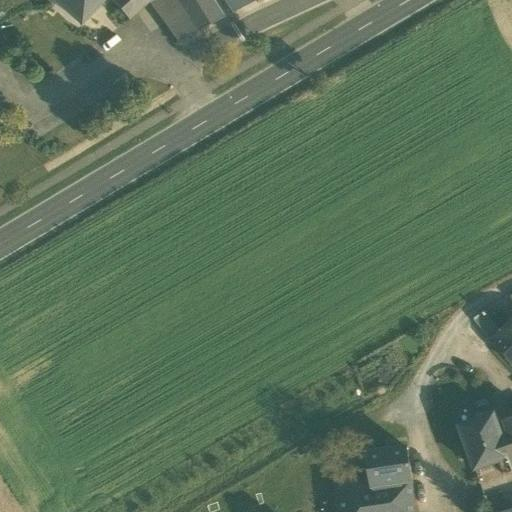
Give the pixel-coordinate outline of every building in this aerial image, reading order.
[(52,0),(80,24),(102,0),(52,0)] [(112,0),(129,20),(149,2),(148,0),(112,0)] [(223,18),(211,0),(148,0),(149,2),(178,42),(223,18)] [(223,0),(232,13),(257,0),(256,0),(223,0)] [(474,320),(492,342),(493,341),(502,333),(488,316),(496,312),(493,307),(485,311),(474,319),(474,320)] [(503,355),(504,354),(511,346),(511,324),(502,333),(493,341),(492,342),(503,355)] [(504,476),(511,472),(511,465),(497,424),(494,415),(460,427),(475,470),(499,462),(504,476)] [(511,419),(497,424),(511,465),(511,419)] [(372,480),(373,488),(412,482),(407,448),(368,454),(372,480)] [(335,485),(337,511),(413,511),(412,482),(373,488),(372,480),(335,485)]
